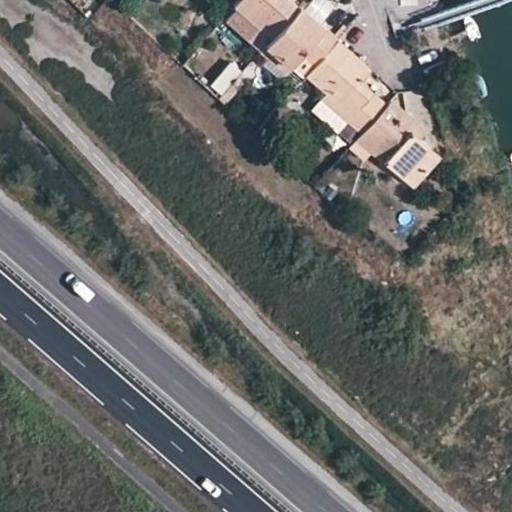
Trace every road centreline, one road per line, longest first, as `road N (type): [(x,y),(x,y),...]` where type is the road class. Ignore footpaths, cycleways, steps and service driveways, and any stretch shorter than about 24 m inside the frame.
road 1 (primary): [(321,511),(0,232)]
road 2 (primary): [(0,295),(244,511)]
